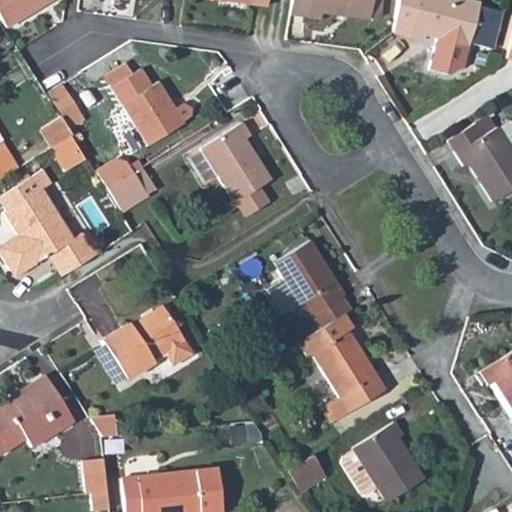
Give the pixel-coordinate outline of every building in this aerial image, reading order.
[(0,0),(0,24),(2,28),(47,0),(0,0)] [(289,0),(287,16),(318,20),(319,13),(365,20),(366,15),(377,16),(379,0),(289,0)] [(466,0),(395,0),(391,32),(421,40),(423,36),(464,46),(475,2),(466,0)] [(475,2),(464,46),(489,52),(500,9),(475,2)] [(511,17),(502,58),(511,60),(511,17)] [(100,78),(107,88),(128,75),(121,64),(100,78)] [(128,75),(107,88),(144,146),(181,123),(180,121),(188,116),(188,107),(180,104),(172,109),(154,82),(147,87),(136,69),(128,75)] [(57,115),(37,128),(49,147),(52,145),(65,137),(69,134),(57,115)] [(471,122),(445,139),(461,165),(465,163),(489,200),(511,186),(511,158),(509,153),(511,150),(511,130),(505,120),(478,135),(471,122)] [(199,148),(215,173),(233,201),(258,186),(267,180),(242,140),(248,136),(239,121),(198,147),(199,148)] [(65,137),(52,145),(60,159),(73,150),(65,137)] [(215,173),(199,148),(186,156),(202,181),(215,173)] [(5,157),(0,159),(0,177),(13,169),(5,157)] [(1,212),(15,234),(19,240),(13,243),(10,237),(0,243),(0,256),(8,270),(17,272),(47,253),(62,276),(95,255),(39,169),(0,193),(0,204),(4,211),(1,212)] [(138,169),(105,190),(118,210),(151,190),(138,169)] [(258,186),(233,201),(237,207),(243,216),(267,201),(258,186)] [(237,207),(233,201),(225,207),(228,212),(237,207)] [(19,240),(15,234),(10,237),(13,243),(19,240)] [(307,241),(271,263),(304,316),(307,315),(337,295),(340,294),(307,241)] [(307,315),(316,330),(341,314),(347,311),(337,295),(307,315)] [(126,323),(98,339),(101,343),(123,378),(150,360),(148,357),(160,350),(169,365),(189,352),(160,304),(128,325),(126,323)] [(303,354),(307,352),(346,412),(382,390),(344,329),(349,326),(341,314),(316,330),(295,342),(303,354)] [(123,378),(101,343),(91,349),(113,384),(123,378)] [(511,349),(476,370),(485,384),(489,381),(511,417),(511,418),(508,421),(511,428),(511,349)] [(244,359),(220,373),(228,385),(251,370),(244,359)] [(43,375),(0,402),(0,451),(22,437),(28,446),(71,419),(43,375)] [(114,417),(88,420),(100,437),(116,435),(114,417)] [(391,421),(349,447),(350,448),(339,456),(338,461),(356,491),(362,492),(373,485),(384,501),(421,478),(395,437),(399,434),(391,421)] [(306,457),(282,471),(296,492),(319,477),(306,457)] [(102,459),(80,461),(82,494),(86,494),(103,492),(105,492),(102,459)] [(214,468),(119,479),(121,511),(204,511),(220,510),(214,468)] [(103,492),(86,494),(88,511),(105,509),(103,492)]
